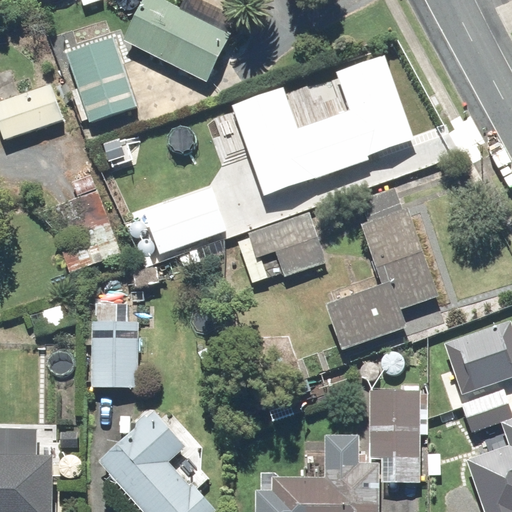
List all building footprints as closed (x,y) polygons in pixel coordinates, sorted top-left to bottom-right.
[(159,0),(148,0),(127,44),(211,86),(235,37),(159,0)] [(117,41),(69,57),(92,126),(140,110),(117,41)] [(228,104),(261,197),(368,160),(367,155),(414,139),(386,55),(336,72),(350,111),(301,128),(286,85),(228,104)] [(54,87),(0,106),(0,122),(7,144),(67,122),(54,87)] [(386,288),(329,309),(345,353),(411,330),(405,312),(442,299),(411,211),(406,213),(397,190),(363,202),(371,225),(364,227),(386,288)] [(62,244),(73,276),(124,258),(101,192),(63,206),(75,240),(62,244)] [(148,215),(161,252),(225,229),(212,193),(148,215)] [(312,215),(252,236),(253,241),(240,245),(255,287),(271,281),(264,260),(279,255),(288,280),(330,266),(312,215)] [(78,303),(31,318),(37,338),(84,324),(78,303)] [(98,325),(95,325),(94,391),(141,392),(142,326),(130,326),(130,307),(98,306),(98,325)] [(5,320),(0,321),(0,365),(19,359),(5,320)] [(511,325),(448,348),(466,398),(511,382),(511,325)] [(511,414),(504,392),(464,405),(475,436),(511,423),(511,414)] [(424,394),(373,394),(372,463),(385,463),(385,486),(423,486),(423,463),(423,438),(430,438),(431,397),(424,397),(424,394)] [(190,450),(157,415),(102,465),(145,511),(219,511),(197,487),(194,490),(187,482),(188,482),(173,465),(190,450)] [(511,511),(511,424),(506,426),(511,446),(511,449),(471,464),(487,511),(511,511)] [(0,511),(59,511),(61,459),(36,458),(37,431),(0,429),(0,511)] [(363,438),(329,438),(328,481),(282,480),(278,477),(265,476),(265,495),(260,494),(259,511),(382,511),(383,467),(363,466),(363,438)]
